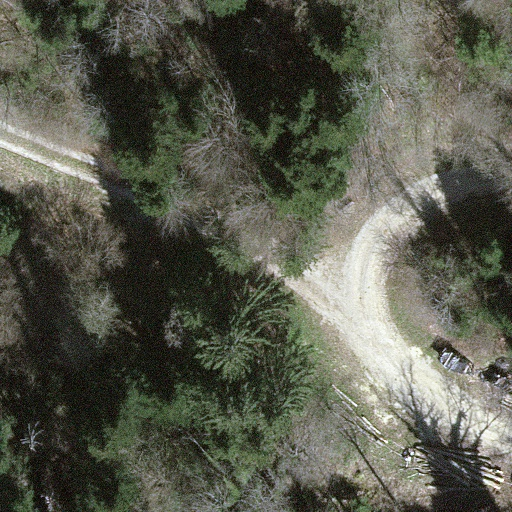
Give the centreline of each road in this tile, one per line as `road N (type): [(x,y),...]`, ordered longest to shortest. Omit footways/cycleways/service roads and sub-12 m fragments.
road 1 (track): [(358,290),(0,129)]
road 2 (track): [(0,295),(358,290)]
road 3 (track): [(511,430),(413,383),(381,354),(358,290)]
road 4 (track): [(511,177),(461,183),(417,200),(384,227),(358,290)]
